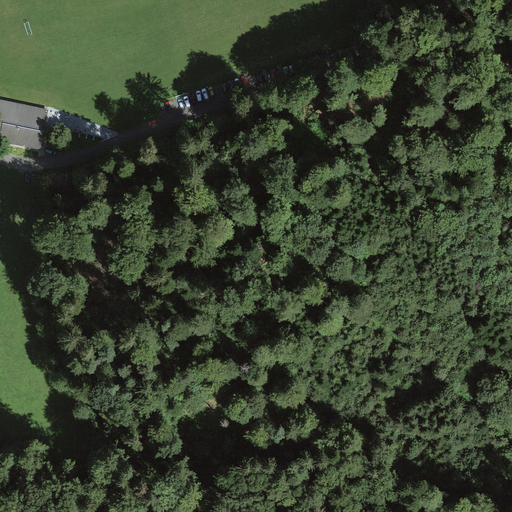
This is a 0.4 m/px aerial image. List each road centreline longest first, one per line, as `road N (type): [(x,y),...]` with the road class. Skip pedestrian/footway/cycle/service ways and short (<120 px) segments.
road 1 (residential): [(0,156),(27,163),(79,157),(168,120),(386,59)]
road 2 (track): [(511,69),(456,52),(386,59)]
